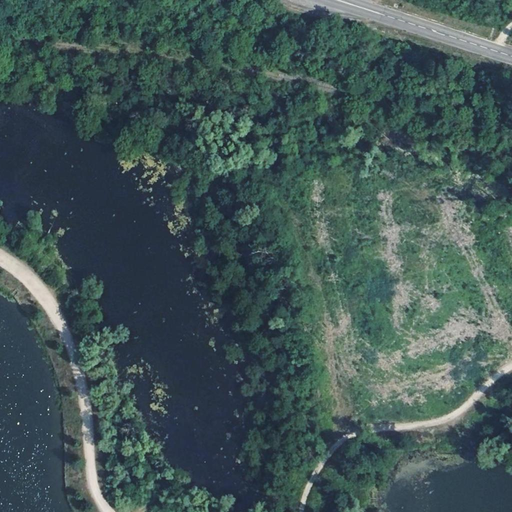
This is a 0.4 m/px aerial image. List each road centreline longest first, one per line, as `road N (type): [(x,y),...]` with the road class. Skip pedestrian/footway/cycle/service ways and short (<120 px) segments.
road 1 (track): [(106,511),(92,476),(71,348),(36,287),(0,253)]
road 2 (track): [(303,511),(325,460),(353,433),(453,418),(511,367)]
road 3 (secondary): [(338,0),(511,56)]
